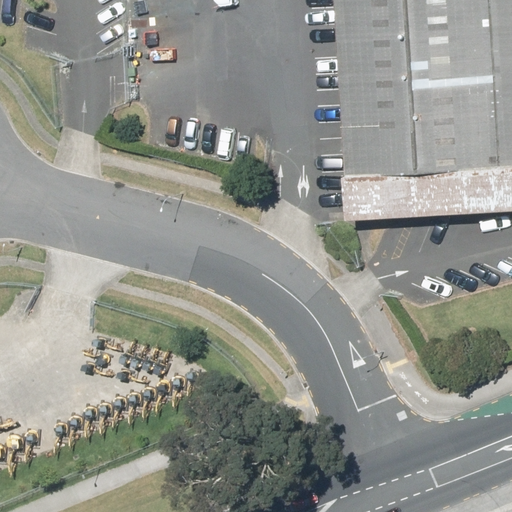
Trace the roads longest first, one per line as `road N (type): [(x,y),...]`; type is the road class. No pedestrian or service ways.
road 1 (unclassified): [(0,185),(187,234),(284,282),(330,344),(393,492)]
road 2 (secondary): [(393,492),(511,443)]
